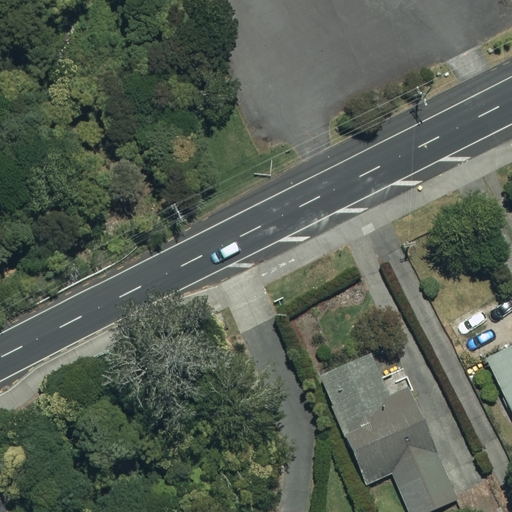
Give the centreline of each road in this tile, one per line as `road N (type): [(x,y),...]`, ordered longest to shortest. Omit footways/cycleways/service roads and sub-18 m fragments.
road 1 (tertiary): [(511,100),(222,244)]
road 2 (residential): [(222,244),(298,427),(297,511)]
road 3 (tertiary): [(222,244),(0,357)]
road 4 (unknown): [(279,72),(408,0)]
